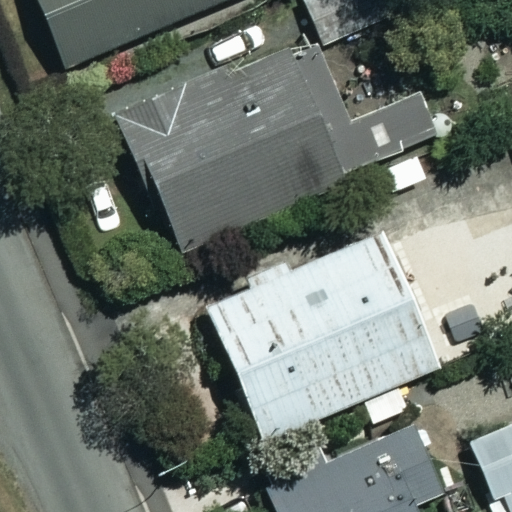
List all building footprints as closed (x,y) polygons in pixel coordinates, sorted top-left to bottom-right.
[(238,0),(36,0),(65,70),(238,0)] [(349,0),(312,0),(323,42),(357,34),(349,0)] [(304,58),(298,45),(129,124),(190,255),(384,165),(329,46),(304,58)] [(405,269),(391,236),(213,310),(268,443),(445,370),(424,320),(465,303),(444,253),(405,269)] [(421,511),(455,496),(420,422),(276,490),(285,511),(421,511)] [(511,511),(511,422),(472,438),(500,511),(511,511)]
